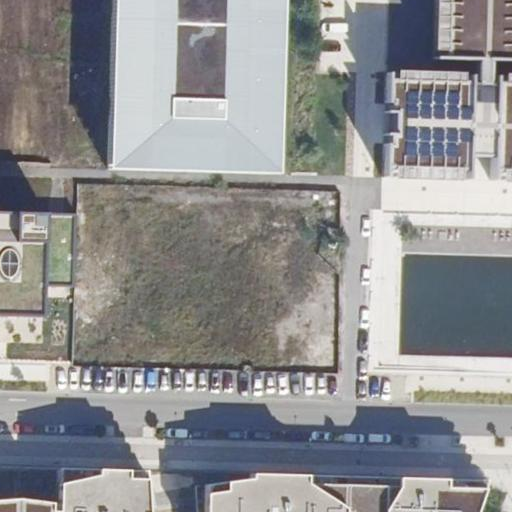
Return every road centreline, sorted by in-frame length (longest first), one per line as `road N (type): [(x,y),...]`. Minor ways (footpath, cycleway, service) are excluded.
road 1 (residential): [(362,0),(353,414)]
road 2 (tertiary): [(353,414),(0,407)]
road 3 (tertiary): [(511,419),(353,414)]
